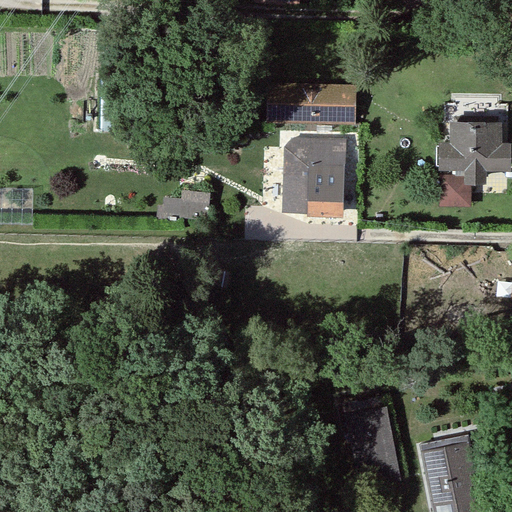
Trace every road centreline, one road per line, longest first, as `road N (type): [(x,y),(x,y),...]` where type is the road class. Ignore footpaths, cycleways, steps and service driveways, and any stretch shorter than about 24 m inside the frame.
road 1 (track): [(511,18),(0,3)]
road 2 (track): [(511,238),(0,233)]
road 3 (track): [(511,326),(470,308),(330,290),(191,292)]
